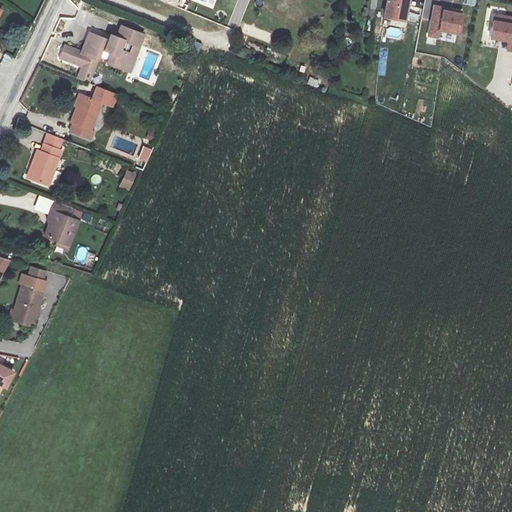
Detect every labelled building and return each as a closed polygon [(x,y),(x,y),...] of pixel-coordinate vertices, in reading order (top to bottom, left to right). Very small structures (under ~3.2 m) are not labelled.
[(370,0),(370,4),(369,4),(368,11),(366,10),(365,20),(370,20),(370,28),(374,29),(378,0),(370,0)] [(388,0),(385,17),(407,21),(411,0),(388,0)] [(440,30),(460,34),(464,14),(445,10),(446,7),(434,5),(427,36),(438,39),(440,30)] [(511,15),(495,12),(491,37),(508,40),(506,50),(511,50),(511,15)] [(112,35),(110,40),(90,33),(82,53),(64,47),(60,58),(83,67),(78,80),(89,84),(103,48),(112,52),(109,62),(130,70),(144,33),(122,25),(118,37),(112,35)] [(91,129),(102,102),(113,106),(117,95),(99,88),(94,99),(79,93),(74,106),(77,107),(71,122),(74,123),(71,131),(91,140),(95,131),(91,129)] [(62,139),(47,134),(41,151),(37,150),(28,177),(49,185),(62,150),(58,149),(62,139)] [(144,146),(139,159),(146,162),(151,149),(144,146)] [(127,171),(119,188),(128,192),(136,175),(127,171)] [(69,251),(83,212),(55,202),(48,220),(51,221),(45,237),(57,241),(55,246),(69,251)] [(0,258),(0,270),(5,273),(11,261),(0,258)] [(30,321),(35,322),(47,273),(31,269),(29,277),(24,276),(15,311),(12,310),(9,319),(29,324),(30,321)] [(0,389),(2,386),(7,388),(15,373),(0,364),(0,389)]
